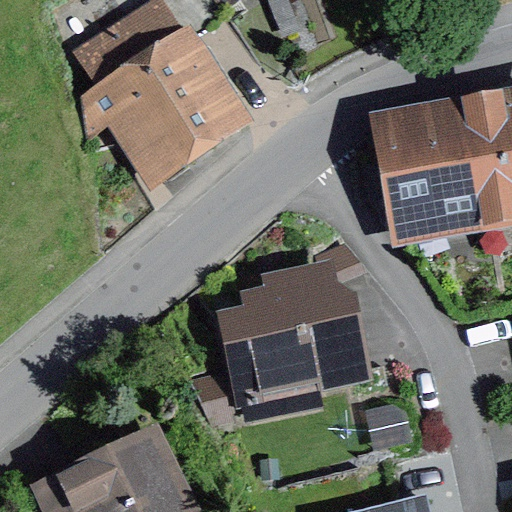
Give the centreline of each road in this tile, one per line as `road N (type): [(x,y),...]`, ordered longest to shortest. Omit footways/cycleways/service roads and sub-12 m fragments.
road 1 (residential): [(305,151),(446,340),(475,511)]
road 2 (unclassified): [(305,151),(0,395)]
road 3 (unclassified): [(511,45),(379,99),(305,151)]
